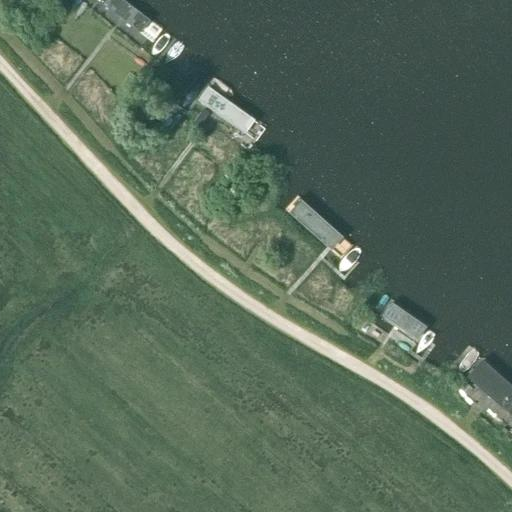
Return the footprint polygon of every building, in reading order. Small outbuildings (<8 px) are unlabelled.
[(125,0),(92,0),(81,16),(150,65),(172,34),(125,0)] [(193,69),(169,102),(246,157),(270,123),(193,69)] [(292,185),(265,215),(331,277),(359,247),(292,185)] [(385,293),(363,325),(421,366),(444,334),(385,293)] [(511,389),(474,361),(454,387),(511,431),(511,430),(511,389)]
